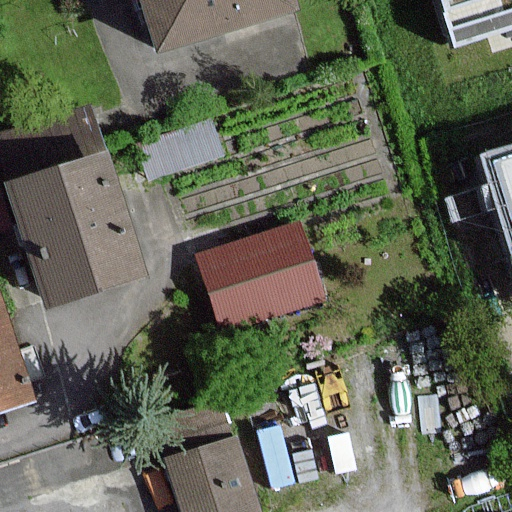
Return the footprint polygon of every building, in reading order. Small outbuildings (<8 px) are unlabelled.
[(291,0),(146,0),(160,44),(293,5),(291,0)] [(511,0),(434,0),(449,45),(511,24),(511,0)] [(511,147),(485,156),(511,244),(511,147)] [(101,158),(14,186),(51,301),(138,273),(101,158)] [(298,227),(203,259),(226,327),(321,295),(298,227)] [(0,298),(0,406),(30,397),(0,298)] [(217,392),(163,410),(172,439),(226,421),(217,392)] [(253,511),(233,442),(170,460),(185,511),(253,511)]
